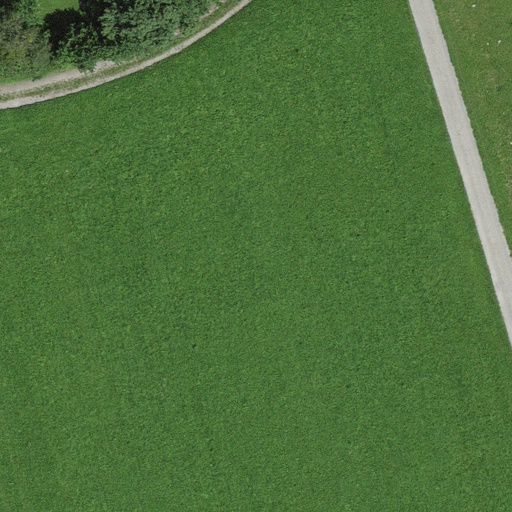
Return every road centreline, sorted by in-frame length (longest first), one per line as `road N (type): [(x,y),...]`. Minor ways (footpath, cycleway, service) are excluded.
road 1 (track): [(511,300),(414,0)]
road 2 (track): [(239,0),(208,26),(68,92),(0,104)]
